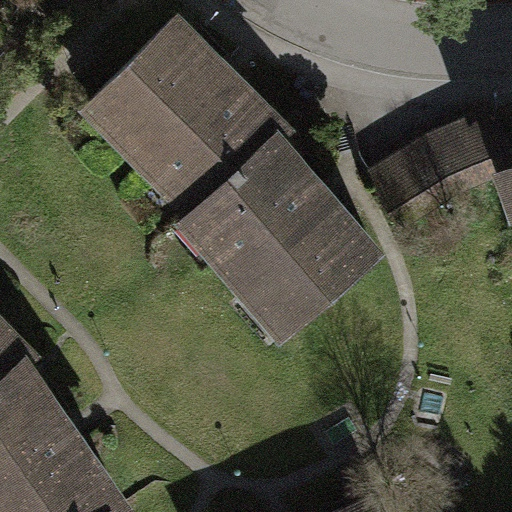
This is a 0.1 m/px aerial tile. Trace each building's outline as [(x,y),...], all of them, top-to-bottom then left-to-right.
[(92,93),(196,202),(272,135),(280,127),(176,15),(92,93)] [(511,167),(511,165),(511,162),(511,151),(492,106),(428,136),(456,192),(511,167)] [(188,209),(288,322),(372,248),(272,135),(196,202),(188,209)] [(456,192),(428,136),(368,171),(401,226),(456,192)] [(0,373),(17,357),(26,348),(0,322),(0,373)] [(0,511),(105,511),(120,505),(17,357),(0,373),(0,511)] [(380,511),(374,497),(340,511),(380,511)]
